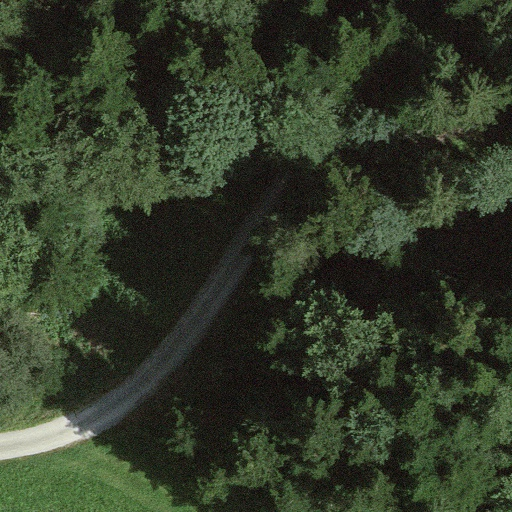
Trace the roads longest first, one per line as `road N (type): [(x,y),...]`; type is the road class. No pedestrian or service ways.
road 1 (track): [(418,0),(306,172),(172,352),(113,407),(0,447)]
road 2 (track): [(306,172),(511,112)]
